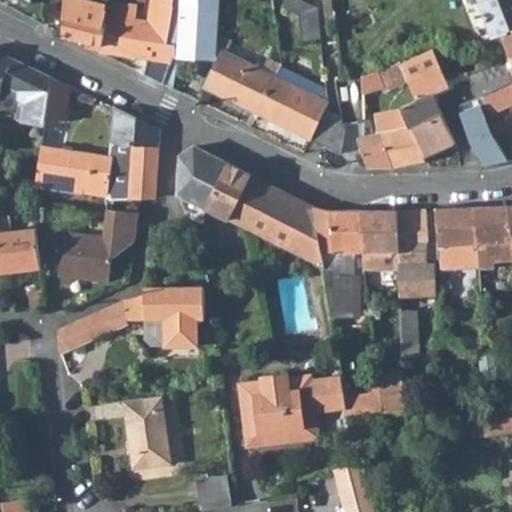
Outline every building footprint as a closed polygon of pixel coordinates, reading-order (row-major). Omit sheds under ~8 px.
[(65,0),(65,1),(63,36),(87,42),(86,47),(101,51),(107,15),(108,3),(93,0),(65,0)] [(107,15),(101,51),(148,57),(145,74),(164,84),(174,56),(174,54),(175,49),(179,0),(152,0),(150,21),(135,19),(137,5),(107,1),(108,3),(107,15)] [(217,52),(218,40),(220,0),(179,0),(175,49),(217,52)] [(302,20),(304,40),(322,38),(319,7),(305,0),(285,0),(283,5),(294,11),(295,21),(302,20)] [(324,0),(328,20),(338,20),(338,17),(335,0),(324,0)] [(469,0),(479,27),(489,24),(479,0),(469,0)] [(511,0),(479,0),(489,24),(493,36),(503,33),(511,55),(511,54),(511,0)] [(217,52),(217,58),(220,60),(213,75),(206,88),(258,113),(277,75),(282,65),(268,58),(265,65),(270,68),(268,71),(228,52),(233,41),(223,36),(218,40),(217,52)] [(331,43),(333,59),(342,57),(342,51),(341,43),(331,43)] [(174,54),(217,58),(217,52),(175,49),(174,54)] [(410,81),(418,100),(434,92),(451,85),(447,78),(435,49),(402,64),(410,81)] [(45,120),(52,78),(0,53),(0,98),(2,98),(0,108),(18,111),(16,118),(22,119),(21,121),(44,124),(45,120)] [(333,59),(335,78),(337,78),(343,78),(342,57),(333,59)] [(478,95),(511,80),(511,72),(507,57),(475,71),(469,72),(472,79),(478,95)] [(382,86),(384,91),(410,81),(402,64),(401,62),(381,69),(378,71),(382,86)] [(282,65),(277,75),(328,100),(327,85),(282,64),(282,65)] [(362,76),(363,92),(382,86),(378,71),(375,73),(362,76)] [(277,75),(258,113),(312,138),(325,108),(328,100),(277,75)] [(70,86),(52,78),(45,120),(66,122),(70,86)] [(459,107),(463,120),(470,143),(476,151),(485,162),(485,163),(503,150),(484,113),(489,111),(490,115),(511,104),(511,80),(478,95),(460,102),(459,107)] [(414,127),(426,157),(456,142),(434,92),(418,100),(401,108),(403,111),(410,128),(414,127)] [(115,108),(112,158),(108,187),(106,198),(141,197),(156,197),(161,129),(115,108)] [(325,108),(312,138),(326,145),(339,114),(325,108)] [(403,111),(375,116),(378,134),(410,128),(403,111)] [(339,114),(326,145),(342,153),(344,124),(344,121),(344,116),(339,114)] [(358,139),(369,168),(393,168),(427,161),(426,157),(414,127),(410,128),(378,134),(362,137),(358,138),(358,139)] [(206,207),(227,218),(242,170),(195,146),(181,155),(178,193),(206,207)] [(37,173),(35,186),(84,194),(85,184),(108,187),(112,158),(41,147),(37,173)] [(325,267),(315,206),(242,170),(227,218),(247,228),(325,267)] [(85,184),(84,194),(106,198),(108,187),(85,184)] [(178,193),(183,208),(202,217),(206,207),(178,193)] [(353,251),(362,250),(360,211),(331,211),(315,206),(325,267),(333,317),(358,316),(357,277),(353,276),(353,251)] [(511,236),(508,207),(476,208),(479,268),(494,268),(493,260),(511,260),(511,236)] [(476,208),(437,210),(438,259),(439,270),(479,268),(476,208)] [(64,231),(59,276),(109,282),(111,259),(136,241),(139,213),(107,209),(104,236),(64,231)] [(427,210),(398,211),(399,267),(400,297),(436,296),(434,263),(427,264),(426,244),(428,242),(427,210)] [(399,267),(398,211),(360,211),(362,250),(364,267),(399,267)] [(36,229),(0,233),(0,267),(15,266),(16,270),(41,267),(36,229)] [(128,324),(127,319),(165,319),(165,346),(199,346),(199,320),(204,320),(203,288),(144,289),(144,295),(126,300),(90,316),(99,336),(128,324)] [(401,310),(402,351),(419,350),(418,310),(401,310)] [(72,324),(81,344),(99,336),(90,316),(72,324)] [(57,330),(61,353),(81,344),(72,324),(57,330)] [(402,351),(402,358),(419,357),(419,350),(402,351)] [(378,380),(404,377),(404,372),(378,375),(378,380)] [(241,384),(248,445),(318,436),(315,409),(347,405),(345,397),(342,377),(311,381),(312,388),(302,390),(301,377),(287,379),(287,375),(263,378),(263,382),(241,384)] [(301,377),(302,390),(312,388),(311,381),(311,376),(301,377)] [(378,380),(380,393),(383,411),(406,408),(404,377),(378,380)] [(348,416),(383,411),(380,393),(345,397),(347,405),(348,416)] [(124,401),(133,468),(172,463),(162,396),(124,401)] [(484,424),(486,437),(511,432),(510,419),(484,424)] [(483,421),(460,426),(463,441),(486,437),(484,424),(483,421)] [(344,511),(376,511),(362,461),(333,469),(344,511)] [(197,479),(200,508),(231,505),(228,475),(197,479)] [(30,511),(27,499),(1,505),(2,511),(30,511)]
